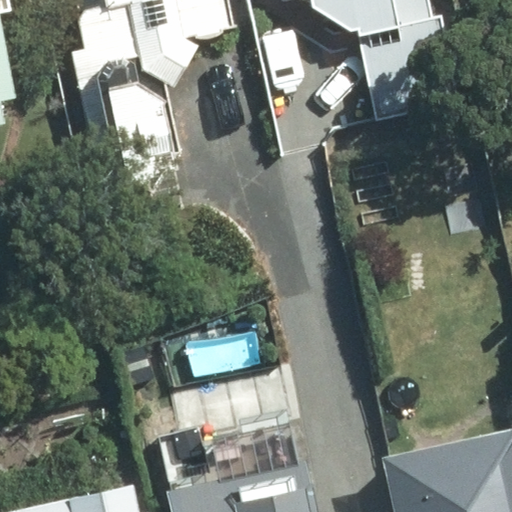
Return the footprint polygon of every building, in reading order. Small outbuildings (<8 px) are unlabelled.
[(0,0),(0,123),(9,122),(4,98),(21,96),(5,0),(0,0)] [(62,0),(103,183),(142,175),(161,187),(172,171),(184,168),(168,96),(209,33),(239,26),(232,0),(62,0)] [(281,0),(282,2),(288,0),(320,0),(322,5),(360,30),(380,119),(463,101),(445,16),(436,18),(432,0),(281,0)] [(511,305),(492,309),(495,330),(511,326),(511,305)] [(511,511),(511,431),(390,459),(401,511),(511,511)] [(324,511),(315,464),(175,491),(179,511),(324,511)] [(147,511),(143,489),(33,511),(147,511)]
